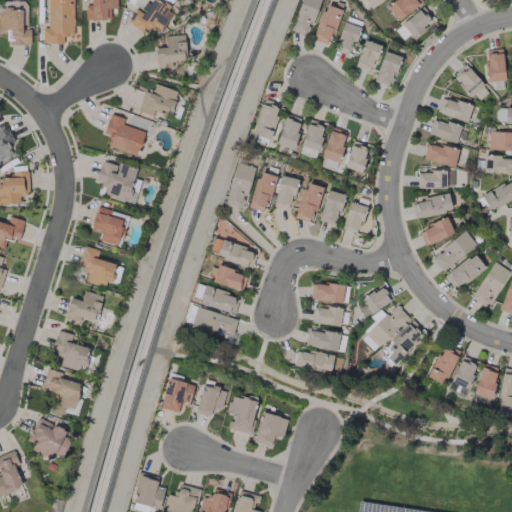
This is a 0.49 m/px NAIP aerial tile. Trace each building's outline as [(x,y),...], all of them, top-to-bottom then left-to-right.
[(72,0),(46,0),(46,28),(41,28),(41,43),(62,44),(62,35),(72,35),(72,0)] [(115,0),(90,0),(90,5),(84,5),(84,20),(109,19),(109,8),(116,8),(115,0)] [(126,22),(145,33),(150,26),(158,30),(171,9),(156,0),(149,0),(142,13),(134,8),(126,22)] [(318,0),(299,0),(290,30),(306,35),(318,0)] [(363,0),(369,8),(381,0),(363,0)] [(419,1),(417,0),(394,0),(385,9),(397,21),(419,1)] [(313,40),(330,44),(338,8),(321,4),(313,40)] [(411,37),(431,20),(420,6),(399,23),(411,37)] [(357,26),(340,22),(334,49),(351,53),(357,26)] [(407,35),(399,25),(393,29),(401,39),(407,35)] [(185,60),(182,34),(163,36),(165,47),(153,48),(156,69),(171,67),(170,62),(185,60)] [(377,44),(360,40),(354,67),(371,71),(377,44)] [(503,80),(500,48),(483,50),(486,82),(503,80)] [(388,87),(399,56),(382,50),(372,81),(388,87)] [(451,74),(469,96),(482,85),(464,64),(451,74)] [(151,116),(153,110),(168,116),(177,91),(154,83),(150,93),(144,90),(136,110),(151,116)] [(435,112),(465,122),(470,106),(440,96),(435,112)] [(279,103),(262,98),(251,135),(269,139),(279,103)] [(511,125),(511,107),(504,108),(503,125),(511,125)] [(274,144),(290,149),(300,119),(284,113),(274,144)] [(105,146),(137,155),(143,131),(121,125),(123,117),(108,114),(103,133),(108,134),(105,146)] [(454,143),(459,127),(432,118),(427,134),(454,143)] [(324,125),(308,119),(296,152),(312,158),(324,125)] [(12,141),(3,122),(0,123),(0,159),(12,153),(7,144),(12,141)] [(346,133),(330,127),(319,156),(335,162),(346,133)] [(511,132),(487,131),(487,149),(511,150),(511,132)] [(344,168),(360,171),(366,146),(349,142),(344,168)] [(456,149),(440,145),(439,147),(425,143),(421,159),(452,167),(456,149)] [(482,173),(511,173),(511,156),(482,157),(482,173)] [(135,168),(118,163),(117,166),(101,160),(94,180),(104,183),(100,194),(130,203),(138,180),(132,178),(135,168)] [(245,196),(253,167),(235,162),(223,203),(240,208),(243,196),(245,196)] [(0,204),(18,204),(18,196),(27,196),(26,171),(12,171),(12,178),(0,178),(0,204)] [(247,207),(264,212),(274,176),(257,171),(247,207)] [(416,188),(444,188),(445,171),(417,171),(416,188)] [(295,179),(278,175),(272,205),(289,209),(295,179)] [(511,197),(511,185),(509,179),(479,195),(488,211),(511,197)] [(319,186),(302,182),(295,219),(312,222),(319,186)] [(335,224),(341,193),(324,190),(318,221),(335,224)] [(410,201),(414,218),(450,210),(446,194),(410,201)] [(342,229),(356,231),(357,221),(362,222),(365,205),(345,202),(342,229)] [(97,240),(117,246),(126,215),(95,206),(89,230),(99,233),(97,240)] [(0,247),(1,248),(4,238),(17,241),(22,220),(8,216),(6,223),(0,221),(0,247)] [(452,233),(445,218),(416,230),(423,246),(452,233)] [(440,271),(474,244),(463,230),(429,257),(440,271)] [(215,253),(219,239),(212,237),(208,251),(215,253)] [(246,267),(252,250),(220,240),(215,257),(246,267)] [(84,281),(107,287),(113,263),(95,258),(97,250),(83,246),(76,269),(86,272),(84,281)] [(444,276),(456,290),(482,266),(470,253),(444,276)] [(507,271),(492,261),(468,297),(483,307),(507,271)] [(211,283),(237,289),(241,272),(215,266),(211,283)] [(511,281),(506,280),(498,310),(511,313),(511,281)] [(342,286),(311,281),(308,298),(339,303),(342,286)] [(196,284),(190,300),(233,313),(238,296),(196,284)] [(391,298),(382,285),(354,304),(363,318),(391,298)] [(101,296),(82,290),(79,300),(69,298),(63,318),(77,322),(79,316),(94,321),(101,296)] [(371,351),(407,317),(394,304),(359,338),(371,351)] [(340,308),(316,306),(315,324),(338,325),(340,308)] [(189,325),(230,337),(236,319),(195,307),(189,325)] [(382,359),(391,366),(422,332),(409,320),(382,350),(387,354),(382,359)] [(304,345),(334,351),(338,334),(307,328),(304,345)] [(88,348),(69,343),(71,334),(56,330),(49,352),(63,356),(60,366),(81,372),(88,348)] [(427,378),(444,384),(456,349),(439,344),(427,378)] [(292,366),(328,374),(332,357),(295,348),(292,366)] [(448,380),(463,389),(476,364),(461,355),(448,380)] [(488,398),(497,368),(481,363),(471,393),(488,398)] [(80,384),(59,378),(61,373),(46,368),(40,389),(58,394),(55,404),(72,409),(80,384)] [(511,408),(511,404),(511,370),(503,368),(494,403),(511,408)] [(187,406),(193,385),(167,377),(158,407),(176,412),(178,403),(187,406)] [(220,409),(224,388),(201,384),(196,413),(209,415),(211,407),(220,409)] [(227,429),(248,434),(256,401),(229,394),(225,412),(231,414),(227,429)] [(269,446),(273,433),(281,436),(286,419),(260,411),(251,441),(269,446)] [(61,439),(65,430),(36,417),(28,435),(36,439),(31,449),(48,457),(50,452),(61,457),(68,442),(61,439)] [(0,494),(21,486),(13,466),(17,464),(12,450),(0,454),(0,494)] [(157,509),(163,488),(155,485),(157,477),(140,472),(131,501),(157,509)] [(190,511),(196,488),(177,484),(175,496),(166,494),(162,511),(161,511),(190,511)] [(209,499),(201,497),(196,511),(222,511),(229,492),(212,487),(209,499)] [(258,496),(237,490),(231,511),(259,511),(251,509),(253,502),(256,503),(258,496)]
